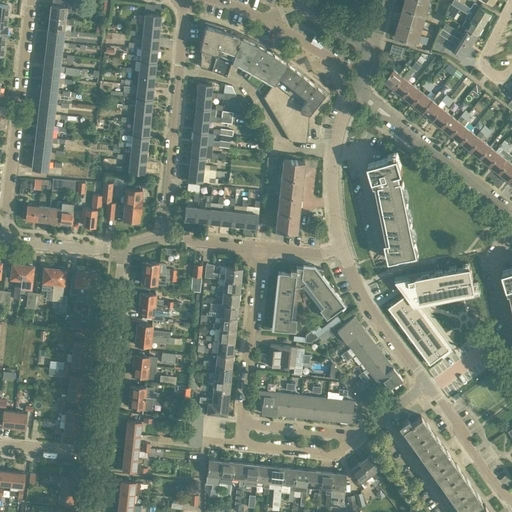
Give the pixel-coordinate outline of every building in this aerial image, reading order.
[(51,4),(50,16),(65,18),(65,17),(66,10),(76,12),(77,0),(52,0),(52,4),(51,4)] [(405,0),(403,8),(426,15),(430,0),(405,0)] [(457,0),(454,0),(451,4),(461,10),(467,14),(471,8),(457,0)] [(0,15),(8,16),(9,6),(0,4),(0,15)] [(472,17),(485,24),(491,13),(479,6),(472,17)] [(418,43),(426,15),(403,8),(395,37),(418,43)] [(145,14),(143,26),(160,28),(161,16),(145,14)] [(48,28),(63,30),(64,23),(73,24),(73,23),(81,24),(81,19),(74,19),(65,17),(65,18),(50,16),(48,28)] [(478,35),(485,24),(472,17),(466,27),(478,35)] [(446,23),(443,28),(471,46),(478,35),(466,27),(463,33),(446,23)] [(223,29),(219,28),(205,24),(200,47),(202,48),(200,66),(212,69),(216,54),(223,29)] [(143,26),(142,38),(159,40),(160,28),(143,26)] [(63,30),(48,28),(47,40),(62,42),(63,35),(70,36),(70,30),(63,30)] [(439,34),(456,44),(452,50),(464,57),(471,46),(443,28),(439,34)] [(216,54),(212,69),(213,70),(226,75),(231,62),(231,61),(240,35),(226,31),(223,29),(216,54)] [(240,36),(240,35),(231,61),(231,62),(235,64),(237,61),(273,82),(287,62),(272,52),(257,44),(240,36)] [(142,38),(141,51),(157,52),(159,40),(142,38)] [(45,51),(61,53),(62,42),(47,40),(45,51)] [(446,46),(437,41),(434,45),(443,50),(446,46)] [(404,47),(392,44),(389,53),(401,57),(404,47)] [(45,51),(44,63),(59,65),(61,53),(45,51)] [(141,51),(139,63),(156,65),(157,52),(141,51)] [(287,62),(273,82),(263,96),(290,140),(306,142),(309,112),(324,93),(324,92),(324,91),(287,62)] [(59,65),(44,63),(43,75),(58,77),(59,70),(65,70),(65,73),(79,75),(80,67),(70,66),(65,66),(59,65)] [(139,63),(138,75),(155,77),(156,65),(139,63)] [(385,81),(395,89),(405,75),(412,66),(411,67),(406,63),(398,73),(394,69),(385,81)] [(450,63),(445,69),(452,74),(457,69),(451,64),(450,63)] [(415,69),(412,66),(405,75),(395,89),(404,96),(413,84),(409,81),(413,76),(411,75),(415,69)] [(57,88),(57,82),(63,82),(71,83),(72,79),(64,78),(58,77),(43,75),(41,87),(57,88)] [(138,75),(137,87),(153,89),(155,77),(138,75)] [(422,85),(426,88),(431,82),(427,79),(422,85)] [(435,85),(431,82),(426,88),(430,91),(435,85)] [(198,83),(197,96),(211,97),(211,96),(235,99),(236,93),(232,86),(224,85),(223,93),(212,91),(212,85),(198,83)] [(413,84),(404,96),(414,104),(423,92),(413,84)] [(57,88),(41,87),(40,98),(55,100),(57,88)] [(137,87),(136,99),(152,101),(153,89),(137,87)] [(423,92),(414,104),(423,111),(432,100),(423,92)] [(438,104),(432,100),(423,111),(433,119),(442,107),(446,103),(450,97),(446,94),(438,104)] [(210,109),(211,97),(197,96),(196,108),(210,109)] [(450,97),(446,103),(449,106),(454,100),(450,97)] [(40,98),(39,110),(54,112),(55,106),(68,107),(69,103),(55,101),(55,100),(40,98)] [(122,104),(122,108),(129,109),(134,109),(134,112),(151,113),(152,101),(136,99),(135,105),(130,105),(122,104)] [(442,107),(433,119),(442,127),(452,115),(442,107)] [(196,108),(195,120),(209,121),(210,109),(196,108)] [(452,115),(442,127),(452,134),(469,112),(466,109),(457,120),(452,115)] [(37,122),(52,124),(54,112),(39,110),(37,122)] [(134,112),(133,124),(150,126),(151,113),(134,112)] [(469,112),(452,134),(461,142),(471,130),(465,126),(473,115),(469,112)] [(207,133),(209,121),(195,120),(193,132),(207,133)] [(37,122),(36,134),(51,135),(52,124),(37,122)] [(132,134),(132,136),(148,138),(150,126),(133,124),(132,130),(132,134)] [(471,130),(461,142),(471,150),(480,138),(484,133),(489,128),(485,124),(476,135),(471,130)] [(193,132),(192,144),(206,145),(207,133),(193,132)] [(35,145),(50,147),(51,135),(36,134),(35,145)] [(132,136),(130,148),(147,150),(148,138),(132,136)] [(480,138),(471,150),(481,157),(490,146),(480,138)] [(490,146),(481,157),(490,165),(499,153),(503,149),(508,143),(504,140),(496,151),(490,146)] [(499,153),(490,165),(500,173),(509,161),(504,157),(508,152),(507,151),(511,146),(508,143),(503,149),(499,153)] [(205,157),(206,145),(192,144),(191,156),(205,157)] [(35,145),(33,157),(48,159),(50,147),(35,145)] [(130,148),(129,160),(146,162),(147,150),(130,148)] [(389,259),(390,259),(398,257),(400,257),(400,256),(407,255),(418,253),(403,176),(402,176),(400,170),(403,170),(398,154),(393,155),(376,160),(370,162),(373,170),(369,171),(372,183),(377,182),(377,183),(392,180),(402,229),(389,232),(391,238),(388,239),(385,239),(389,259)] [(191,156),(190,168),(203,169),(205,157),(191,156)] [(266,164),(274,165),(275,157),(267,156),(266,164)] [(47,171),(48,159),(33,157),(32,169),(47,171)] [(283,159),(281,177),(302,179),(304,161),(283,159)] [(128,172),(128,173),(144,174),(146,162),(129,160),(128,172)] [(511,163),(509,161),(500,173),(509,180),(511,177),(511,163)] [(202,181),(203,169),(190,168),(188,180),(202,181)] [(279,194),(300,196),(302,179),(281,177),(279,194)] [(63,190),(64,179),(53,178),(53,189),(63,190)] [(64,179),(63,190),(75,190),(76,180),(64,179)] [(112,183),(103,182),(101,201),(107,202),(110,202),(112,183)] [(126,187),(124,203),(141,205),(142,197),(141,197),(142,189),(126,187)] [(102,195),(93,194),(91,206),(100,207),(102,195)] [(205,208),(197,207),(196,220),(208,222),(209,209),(211,195),(206,194),(205,208)] [(277,211),(298,214),(300,196),(279,194),(277,211)] [(50,207),(48,221),(59,222),(61,208),(62,201),(58,200),(57,207),(50,207)] [(61,208),(59,222),(71,224),(73,202),(67,201),(62,201),(61,208)] [(115,202),(110,202),(107,202),(105,217),(113,218),(115,202)] [(141,205),(124,203),(122,219),(139,221),(139,212),(140,213),(141,205)] [(25,218),(37,220),(38,205),(27,204),(25,218)] [(50,207),(38,205),(37,220),(48,221),(50,207)] [(196,220),(197,207),(185,206),(184,219),(196,220)] [(96,208),(82,207),(81,217),(84,217),(83,225),(94,226),(96,208)] [(209,209),(208,222),(220,223),(221,210),(209,209)] [(233,211),(221,210),(220,223),(232,224),(233,211)] [(246,213),(233,211),(232,224),(244,226),(246,213)] [(298,214),(277,211),(275,229),(296,232),(298,214)] [(258,214),(246,213),(244,226),(256,227),(258,214)] [(143,271),(175,275),(176,269),(165,268),(166,263),(144,261),(143,271)] [(19,300),(20,292),(20,290),(20,289),(20,286),(22,263),(12,262),(11,277),(16,277),(13,299),(19,300)] [(20,289),(20,290),(20,292),(25,292),(25,288),(29,288),(32,265),(31,263),(24,262),(23,264),(22,263),(20,286),(20,289)] [(446,266),(401,276),(419,300),(474,288),(469,262),(467,262),(468,265),(462,266),(461,264),(461,263),(452,265),(453,268),(447,270),(446,267),(446,266)] [(202,264),(193,264),(192,275),(201,276),(202,264)] [(224,278),(241,280),(242,267),(225,265),(224,273),(219,272),(219,273),(213,273),(214,264),(207,264),(206,276),(224,278)] [(272,328),(283,329),(295,331),(297,314),(292,313),(295,278),(302,278),(306,284),(309,282),(324,301),(320,304),(329,316),(344,304),(322,274),(322,268),(305,266),(305,269),(302,269),(302,266),(296,265),(296,268),(290,267),(289,272),(278,271),(272,328)] [(46,298),(51,298),(54,267),(44,266),(42,288),(47,289),(46,298)] [(64,268),(54,267),(51,298),(59,299),(59,295),(63,295),(65,282),(63,282),(64,268)] [(505,287),(509,286),(511,285),(511,267),(505,270),(506,274),(502,275),(505,287)] [(78,300),(83,300),(86,270),(76,269),(74,284),(80,284),(78,300)] [(96,272),(86,270),(83,300),(84,300),(84,302),(89,303),(90,292),(94,292),(96,272)] [(177,281),(177,275),(175,275),(143,271),(142,281),(164,284),(165,279),(170,279),(170,280),(177,281)] [(223,290),(239,292),(241,280),(224,278),(223,285),(218,285),(211,285),(210,289),(217,290),(222,291),(223,290)] [(3,290),(2,302),(9,303),(11,291),(3,290)] [(221,303),(238,305),(239,292),(223,290),(222,291),(221,303)] [(33,308),(35,292),(28,291),(26,307),(33,308)] [(35,292),(33,308),(42,309),(44,293),(35,292)] [(163,299),(154,298),(155,293),(140,292),(139,302),(163,304),(163,299)] [(425,357),(431,365),(453,349),(411,292),(389,308),(394,315),(395,315),(397,313),(401,318),(398,320),(403,328),(406,326),(410,331),(407,333),(412,340),(413,339),(415,338),(419,343),(416,345),(421,352),(424,350),(428,355),(425,357)] [(63,295),(59,295),(59,299),(58,311),(66,312),(68,295),(63,295)] [(139,302),(138,313),(151,314),(150,318),(163,320),(164,314),(168,315),(169,305),(166,305),(163,304),(139,302)] [(208,314),(220,315),(237,317),(238,305),(221,303),(217,303),(216,303),(216,311),(208,310),(208,314)] [(235,330),(237,317),(220,315),(219,323),(213,322),(212,327),(219,328),(235,330)] [(293,340),(310,342),(340,318),(337,315),(315,333),(313,332),(311,330),(306,334),(305,337),(293,335),(293,340)] [(354,329),(360,324),(353,316),(343,324),(339,320),(327,329),(332,336),(333,335),(340,344),(345,341),(356,332),(354,329)] [(70,327),(79,328),(80,320),(71,319),(70,327)] [(80,320),(79,328),(94,330),(95,322),(80,320)] [(136,333),(170,336),(170,331),(152,329),(153,324),(137,322),(136,333)] [(368,334),(360,324),(354,329),(356,332),(345,341),(353,350),(363,342),(361,339),(368,334)] [(217,340),(234,342),(235,330),(219,328),(217,340)] [(150,345),(151,340),(174,342),(174,336),(169,336),(170,336),(136,333),(135,343),(150,345)] [(353,350),(361,360),(371,352),(369,349),(376,344),(368,334),(361,339),(363,342),(353,350)] [(72,347),(71,352),(87,354),(89,343),(86,342),(74,341),(73,341),(72,344),(71,344),(72,336),(67,335),(66,343),(67,343),(66,346),(72,347)] [(217,340),(216,353),(233,355),(234,342),(217,340)] [(270,344),(269,355),(295,357),(296,346),(270,344)] [(361,360),(369,371),(379,362),(377,360),(384,355),(376,344),(369,349),(371,352),(361,360)] [(176,353),(162,351),(161,361),(175,362),(176,353)] [(71,359),(70,364),(86,366),(87,354),(71,352),(71,359)] [(134,353),(133,364),(155,366),(156,356),(149,356),(149,355),(134,353)] [(216,353),(215,365),(232,367),(233,355),(216,353)] [(295,357),(269,355),(268,365),(294,367),(295,357)] [(393,366),(384,355),(377,360),(379,362),(369,371),(378,382),(388,374),(386,371),(393,366)] [(50,360),(49,367),(68,369),(69,362),(50,360)] [(331,361),(330,375),(343,376),(331,361)] [(155,372),(155,366),(133,364),(132,374),(146,376),(145,377),(153,378),(154,372),(155,372)] [(213,378),(230,380),(232,367),(215,365),(214,372),(209,372),(209,373),(202,372),(202,377),(208,377),(213,378)] [(402,379),(393,366),(386,371),(388,374),(378,382),(388,395),(393,391),(390,388),(402,379)] [(68,374),(68,369),(49,367),(49,375),(63,376),(62,380),(68,380),(68,386),(84,388),(85,376),(68,374)] [(176,376),(160,374),(160,382),(176,384),(176,376)] [(213,378),(212,390),(229,392),(230,380),(213,378)] [(159,392),(153,391),(153,387),(146,386),(131,384),(129,395),(159,398),(159,392)] [(68,386),(67,394),(67,398),(82,400),(84,388),(68,386)] [(191,387),(180,386),(179,399),(189,401),(191,387)] [(207,402),(207,408),(206,413),(227,415),(229,392),(212,390),(211,397),(206,397),(199,397),(199,402),(206,402),(207,402)] [(260,412),(276,414),(277,405),(273,405),(275,392),(259,390),(258,396),(262,397),(260,412)] [(288,393),(275,392),(273,405),(277,405),(276,414),(290,415),(291,407),(287,406),(288,393)] [(290,415),(303,417),(304,408),(300,408),(301,395),(288,393),(287,406),(291,407),(290,415)] [(159,398),(129,395),(128,405),(142,407),(142,409),(152,410),(152,403),(160,404),(161,398),(159,398)] [(303,417),(316,418),(317,410),(313,409),(314,396),(301,395),(300,408),(304,408),(303,417)] [(327,397),(314,396),(313,409),(317,410),(316,418),(329,420),(330,411),(326,411),(327,397)] [(340,399),(327,397),(326,411),(330,411),(329,420),(342,421),(343,412),(339,412),(340,399)] [(354,400),(340,399),(339,412),(343,412),(342,421),(355,423),(356,411),(352,411),(354,400)] [(65,413),(64,420),(80,422),(81,410),(65,408),(65,413)] [(1,424),(13,426),(15,410),(3,409),(1,424)] [(27,412),(15,410),(13,426),(25,428),(27,412)] [(415,418),(411,413),(408,415),(398,423),(402,428),(404,426),(465,510),(462,511),(464,511),(482,499),(421,414),(415,418)] [(127,419),(126,431),(139,433),(141,420),(127,419)] [(63,432),(79,434),(80,422),(64,420),(64,427),(55,426),(54,431),(63,432)] [(138,445),(139,433),(126,431),(124,444),(138,445)] [(138,445),(124,444),(123,456),(137,458),(138,445)] [(370,453),(360,461),(370,474),(375,469),(379,474),(380,474),(384,479),(388,476),(370,453)] [(136,470),(137,458),(123,456),(122,469),(136,470)] [(221,459),(208,458),(205,483),(211,483),(211,488),(217,489),(218,482),(219,476),(221,459)] [(232,477),(233,461),(221,459),(219,476),(218,482),(226,483),(225,494),(230,495),(230,490),(232,477)] [(242,504),(243,495),(244,485),(244,484),(244,479),(246,462),(233,461),(232,477),(239,478),(238,485),(239,485),(239,487),(236,486),(235,503),(234,509),(241,510),(242,504)] [(370,474),(360,461),(349,469),(360,482),(365,478),(369,483),(371,481),(374,479),(370,474)] [(257,480),(258,463),(246,462),(244,479),(244,484),(256,485),(257,480)] [(269,487),(269,481),(271,465),(258,463),(257,480),(264,481),(263,487),(264,487),(263,494),(268,494),(269,487)] [(279,505),(281,483),(283,466),(271,465),(269,481),(269,487),(273,488),(272,505),(279,505)] [(281,483),(288,483),(288,490),(289,490),(288,497),(288,501),(293,501),(293,497),(294,484),(295,468),(283,466),(281,483)] [(308,469),(295,468),(294,484),(301,485),(300,490),(302,490),(306,491),(306,485),(308,469)] [(12,471),(0,469),(0,471),(0,483),(11,485),(12,471)] [(319,487),(320,470),(308,469),(306,485),(319,487)] [(330,508),(332,488),(331,488),(333,472),(320,470),(319,487),(326,488),(325,494),(326,494),(325,508),(330,508)] [(12,471),(11,485),(19,486),(18,497),(22,497),(25,472),(12,471)] [(346,473),(333,472),(331,488),(332,488),(339,489),(338,495),(339,495),(338,502),(343,503),(346,473)] [(59,488),(73,490),(75,478),(61,476),(59,488)] [(142,481),(135,481),(120,479),(119,491),(134,492),(141,493),(142,481)] [(73,490),(59,488),(58,496),(57,496),(57,495),(49,495),(49,500),(48,504),(56,505),(56,500),(58,500),(72,502),(73,490)] [(118,502),(133,504),(134,492),(119,491),(118,502)] [(365,505),(362,492),(355,494),(358,507),(365,505)] [(351,511),(357,511),(354,494),(347,496),(349,511),(351,511)] [(253,508),(255,496),(248,496),(247,508),(253,508)] [(175,499),(174,506),(182,507),(183,500),(175,499)] [(131,511),(133,504),(118,502),(116,511),(131,511)]
